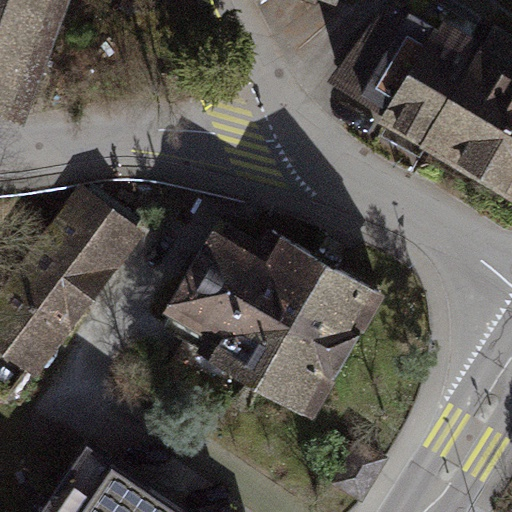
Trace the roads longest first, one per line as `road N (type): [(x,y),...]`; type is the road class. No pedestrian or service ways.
road 1 (residential): [(0,148),(144,131),(277,142),(300,135)]
road 2 (residential): [(511,285),(341,178),(300,135)]
road 3 (tertiary): [(426,511),(511,369)]
road 4 (residential): [(300,135),(236,0)]
